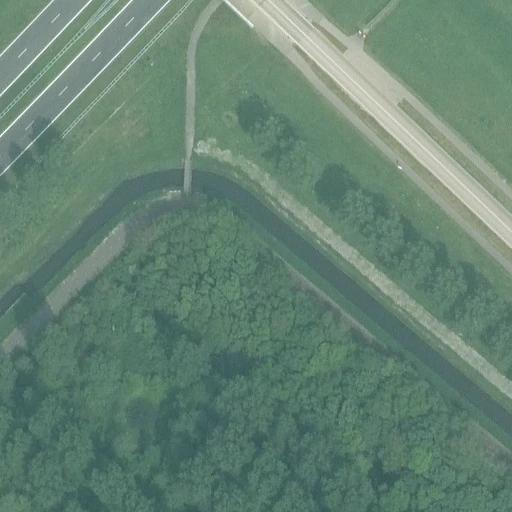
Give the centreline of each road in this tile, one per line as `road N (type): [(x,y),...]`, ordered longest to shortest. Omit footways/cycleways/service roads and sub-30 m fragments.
road 1 (secondary): [(511,232),(266,0)]
road 2 (trunk): [(0,152),(150,0)]
